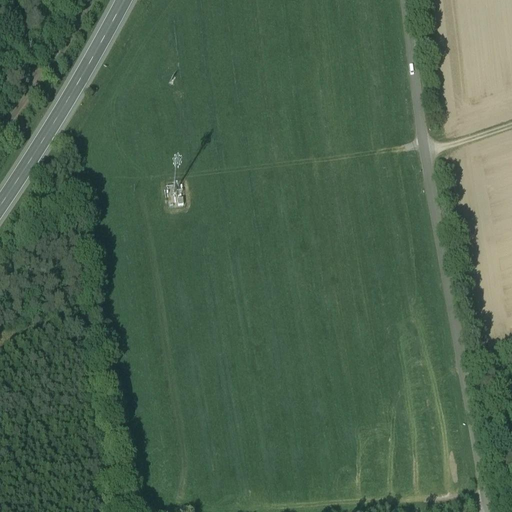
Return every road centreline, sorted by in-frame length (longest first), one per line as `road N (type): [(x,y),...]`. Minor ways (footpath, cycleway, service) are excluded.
road 1 (unclassified): [(489,511),(426,150),(410,0)]
road 2 (primary): [(0,203),(123,0)]
road 3 (track): [(486,497),(316,511)]
